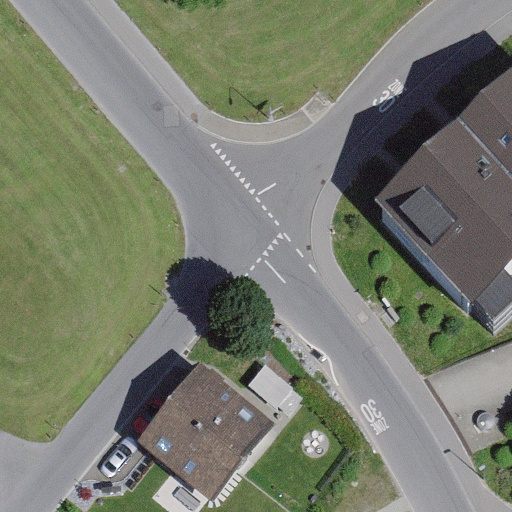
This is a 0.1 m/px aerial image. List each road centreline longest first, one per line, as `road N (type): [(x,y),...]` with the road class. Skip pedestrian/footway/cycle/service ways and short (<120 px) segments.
road 1 (unclassified): [(229,220),(364,372),(444,511)]
road 2 (unclassified): [(27,511),(202,288),(229,220)]
road 3 (residential): [(229,220),(491,0)]
road 4 (unclassified): [(49,0),(229,220)]
